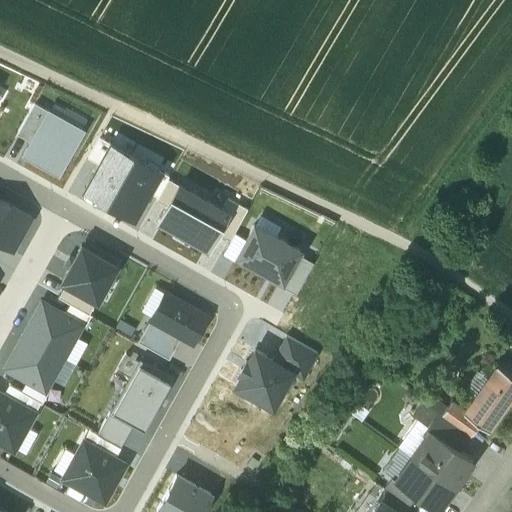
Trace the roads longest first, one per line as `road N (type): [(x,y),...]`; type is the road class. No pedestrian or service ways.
road 1 (track): [(0,53),(405,244),(511,316)]
road 2 (residential): [(234,304),(120,511)]
road 3 (residential): [(60,209),(234,304)]
road 4 (track): [(511,90),(405,244)]
road 5 (residential): [(0,315),(60,209)]
